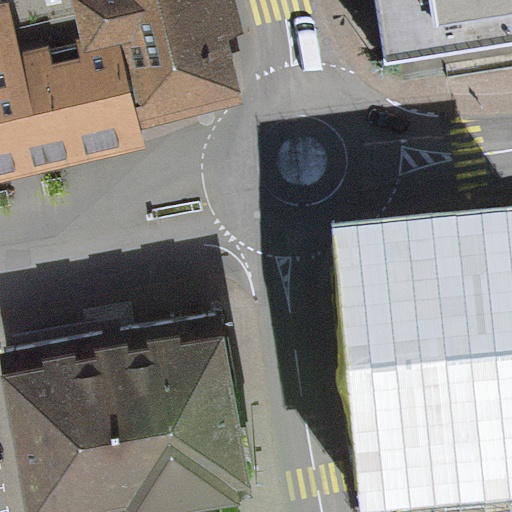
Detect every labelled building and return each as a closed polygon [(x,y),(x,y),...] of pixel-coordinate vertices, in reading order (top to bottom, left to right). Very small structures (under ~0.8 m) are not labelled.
[(0,0),(0,163),(137,131),(129,100),(110,23),(83,30),(74,0),(0,0)] [(74,0),(83,30),(110,23),(129,100),(164,91),(216,77),(217,82),(230,78),(222,40),(219,34),(216,32),(208,0),(74,0)] [(511,0),(374,0),(386,71),(511,50),(511,0)] [(511,217),(499,219),(504,252),(511,313),(511,217)] [(434,444),(440,491),(511,480),(511,313),(504,252),(347,273),(371,452),(434,444)] [(1,349),(30,511),(32,511),(239,475),(210,311),(1,349)]
